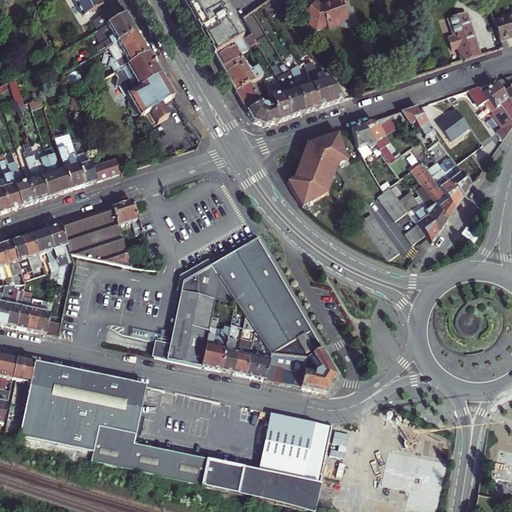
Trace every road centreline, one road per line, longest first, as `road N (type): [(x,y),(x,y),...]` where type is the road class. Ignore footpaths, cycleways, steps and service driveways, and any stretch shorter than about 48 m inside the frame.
road 1 (residential): [(0,342),(307,407),(348,407)]
road 2 (residential): [(243,150),(511,63)]
road 3 (tertiary): [(230,154),(282,226),(331,266),(396,298),(417,328)]
road 4 (tertiary): [(444,281),(387,279),(330,250),(286,213),(243,150)]
road 5 (residential): [(230,154),(0,230)]
road 6 (tertiary): [(141,0),(230,154)]
road 7 (tertiary): [(243,150),(153,0)]
